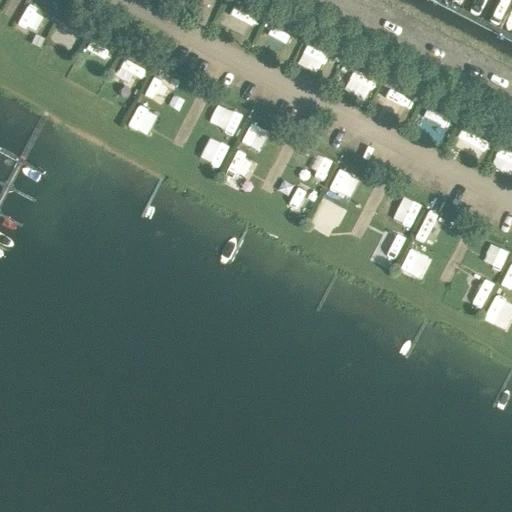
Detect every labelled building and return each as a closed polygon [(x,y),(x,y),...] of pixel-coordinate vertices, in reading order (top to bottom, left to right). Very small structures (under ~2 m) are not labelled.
[(49,40),(65,51),(77,33),(61,22),(49,40)] [(306,44),(297,63),(320,73),(329,54),(306,44)] [(351,68),(341,90),(366,102),(377,80),(351,68)] [(147,136),(156,115),(136,106),(127,127),(147,136)] [(457,150),(479,158),(488,137),(466,128),(457,150)] [(242,149),(261,152),(264,134),(245,130),(242,149)] [(200,156),(220,165),(229,146),(209,137),(200,156)] [(302,174),(323,183),(333,162),(312,152),(302,174)] [(245,188),(255,165),(235,156),(224,178),(245,188)] [(337,172),(329,189),(346,197),(354,181),(337,172)] [(411,229),(423,208),(406,198),(394,219),(411,229)] [(323,203),(310,226),(329,236),(341,213),(323,203)] [(385,230),(373,256),(393,264),(405,238),(385,230)] [(499,274),(511,251),(502,246),(490,269),(499,274)] [(399,273),(418,282),(427,263),(408,254),(399,273)] [(511,289),(511,263),(503,286),(511,289)] [(488,319),(509,326),(511,316),(511,300),(495,295),(488,319)]
